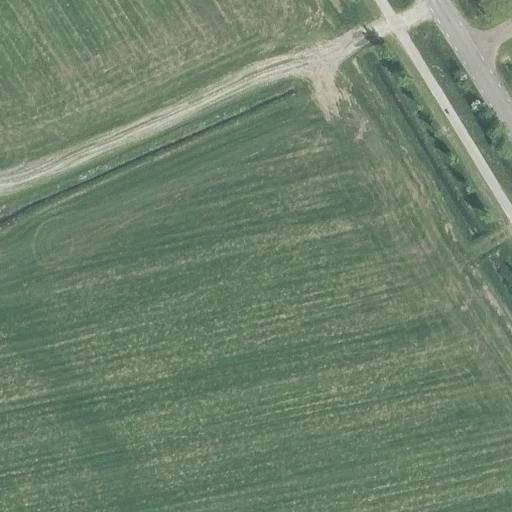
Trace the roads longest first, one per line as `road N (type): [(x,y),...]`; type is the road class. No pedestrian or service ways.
road 1 (unknown): [(362,0),(511,242)]
road 2 (tertiary): [(511,124),(434,0)]
